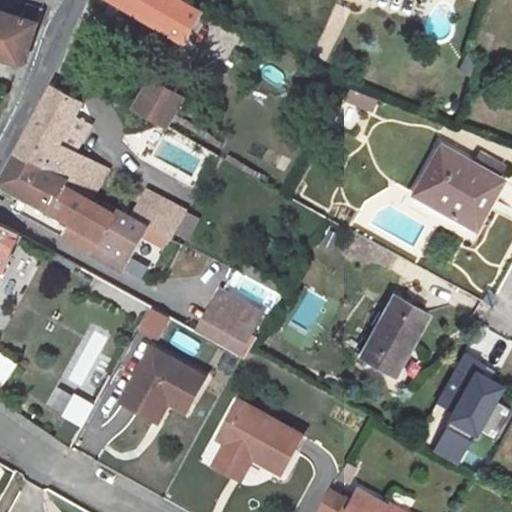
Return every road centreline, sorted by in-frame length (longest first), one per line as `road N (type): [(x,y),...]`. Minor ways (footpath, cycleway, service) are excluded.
road 1 (residential): [(160,511),(0,421)]
road 2 (residential): [(71,0),(0,136)]
